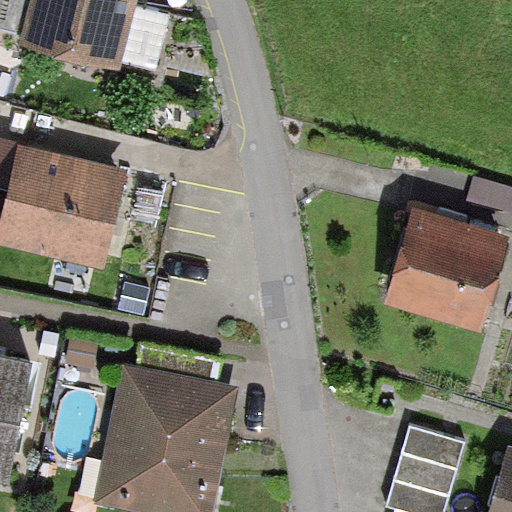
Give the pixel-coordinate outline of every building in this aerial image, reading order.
[(134,0),(24,0),(11,56),(114,81),(134,0)] [(121,178),(17,150),(0,213),(0,244),(95,270),(121,178)] [(428,213),(509,241),(511,232),(511,188),(445,165),(428,213)] [(500,245),(407,215),(378,305),(472,335),(500,245)] [(0,454),(17,368),(0,365),(0,454)] [(207,511),(230,390),(117,370),(93,505),(129,511),(207,511)] [(447,511),(467,447),(409,430),(384,511),(447,511)] [(511,511),(511,457),(490,452),(474,511),(511,511)]
